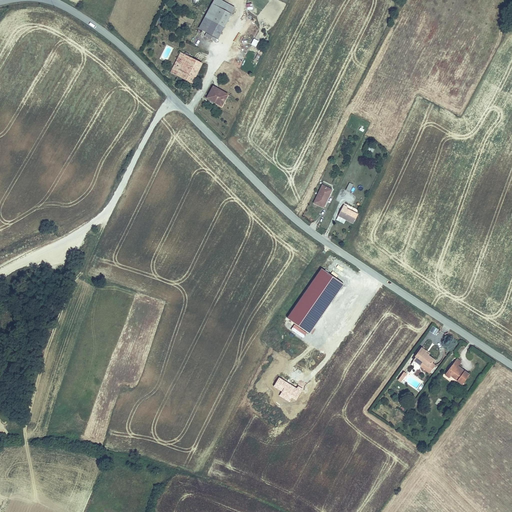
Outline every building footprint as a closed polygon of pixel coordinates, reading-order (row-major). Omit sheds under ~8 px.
[(209,7),(202,20),(220,28),(226,15),(209,7)] [(220,28),(202,20),(197,31),(214,40),(220,28)] [(187,69),(190,61),(187,60),(188,57),(184,56),(183,58),(179,55),(168,76),(190,87),(197,73),(187,69)] [(200,67),(190,61),(187,69),(197,73),(200,67)] [(212,92),(206,104),(220,111),(225,99),(212,92)] [(319,189),(310,207),(319,211),(328,193),(319,189)] [(335,220),(350,227),(355,218),(351,216),(354,212),(350,209),(347,214),(339,210),(335,220)] [(344,284),(321,268),(285,318),(310,334),(344,284)] [(433,326),(429,332),(435,335),(438,329),(433,326)] [(419,351),(410,362),(416,366),(418,364),(427,371),(430,367),(426,363),(428,360),(422,356),(423,354),(419,351)] [(424,352),(423,354),(422,356),(428,360),(431,357),(424,352)] [(427,371),(418,364),(416,366),(426,374),(427,371)] [(460,365),(448,381),(453,385),(455,383),(467,392),(474,381),(462,373),(465,368),(460,365)] [(402,382),(406,374),(403,372),(398,380),(402,382)]
